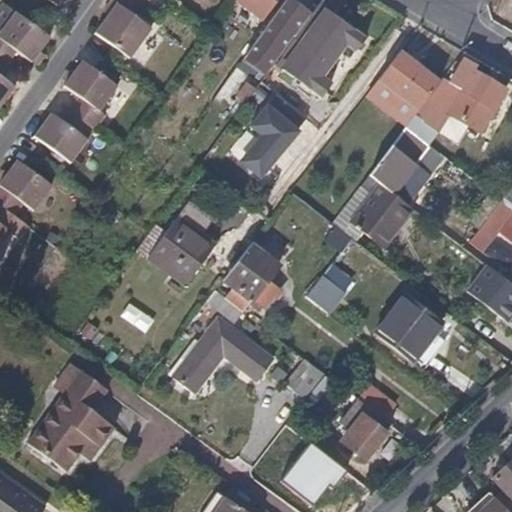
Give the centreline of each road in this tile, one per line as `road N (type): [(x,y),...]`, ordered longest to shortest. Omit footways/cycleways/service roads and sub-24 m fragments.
road 1 (unknown): [(289,511),(85,357)]
road 2 (residential): [(511,392),(383,511)]
road 3 (residential): [(0,147),(75,40),(88,0)]
